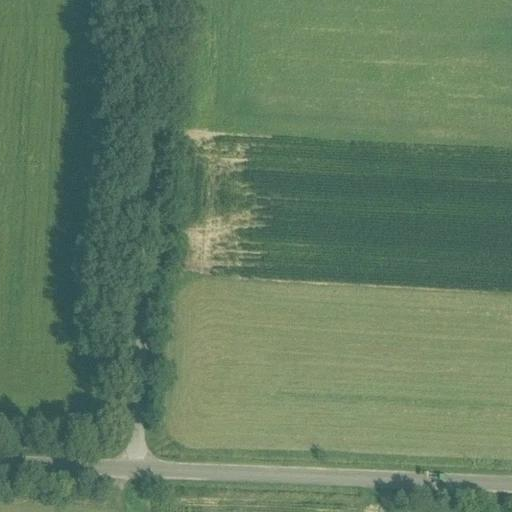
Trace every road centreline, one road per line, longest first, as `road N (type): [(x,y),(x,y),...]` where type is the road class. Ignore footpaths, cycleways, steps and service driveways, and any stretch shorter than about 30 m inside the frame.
road 1 (unclassified): [(160,0),(136,471)]
road 2 (unclassified): [(136,471),(511,488)]
road 3 (unclassified): [(0,466),(136,471)]
